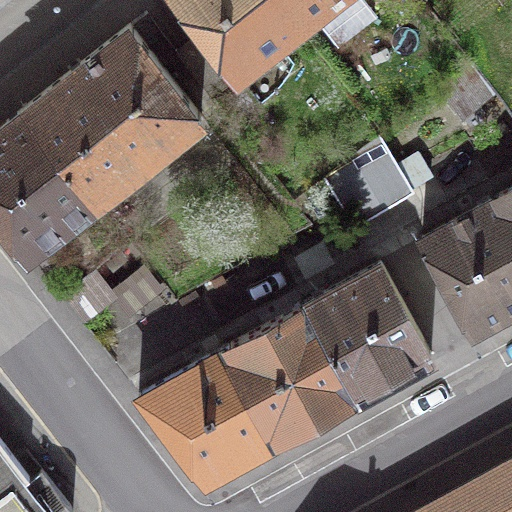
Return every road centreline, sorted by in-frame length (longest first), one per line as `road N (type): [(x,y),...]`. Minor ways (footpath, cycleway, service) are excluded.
road 1 (residential): [(511,147),(63,393)]
road 2 (residential): [(511,393),(296,511)]
road 3 (residential): [(162,511),(63,393)]
